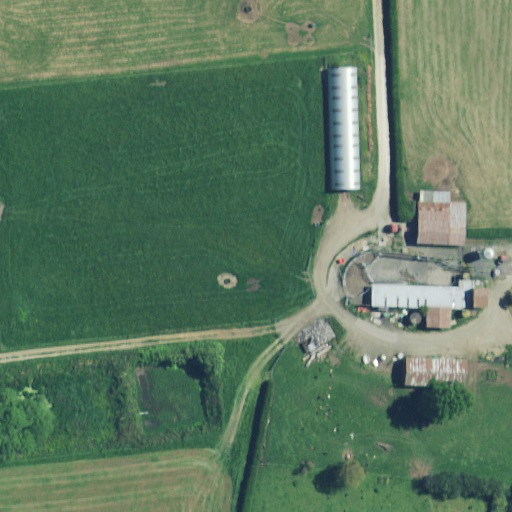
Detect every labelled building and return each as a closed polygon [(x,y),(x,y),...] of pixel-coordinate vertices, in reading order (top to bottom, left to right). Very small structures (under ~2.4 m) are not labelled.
[(360,190),(353,69),(327,70),(334,192),(360,190)] [(464,204),(449,203),(450,191),(418,189),(417,205),(415,243),(462,246),(464,204)] [(396,307),(407,307),(421,308),(451,309),(451,308),(465,309),(467,281),(457,281),(457,288),(371,284),(370,306),(396,307)] [(483,287),(470,287),(470,308),(483,308),(483,287)] [(451,309),(421,308),(420,317),(423,317),(422,329),(450,330),(451,309)] [(466,361),(404,358),(402,386),(465,389),(466,361)]
